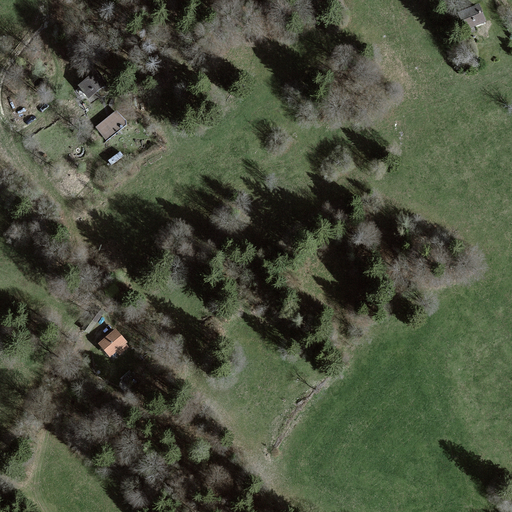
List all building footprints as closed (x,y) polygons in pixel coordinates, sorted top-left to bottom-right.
[(480,10),(460,19),(465,30),(475,26),(476,28),(486,24),(480,10)] [(107,89),(98,77),(83,88),(90,97),(98,91),(100,93),(107,89)] [(115,121),(101,132),(109,142),(128,128),(128,124),(120,117),(115,121)] [(99,312),(86,326),(91,331),(104,317),(99,312)] [(129,344),(113,328),(106,335),(108,337),(103,342),(112,352),(116,348),(120,352),(129,344)] [(132,384),(139,376),(135,372),(127,380),(132,384)]
